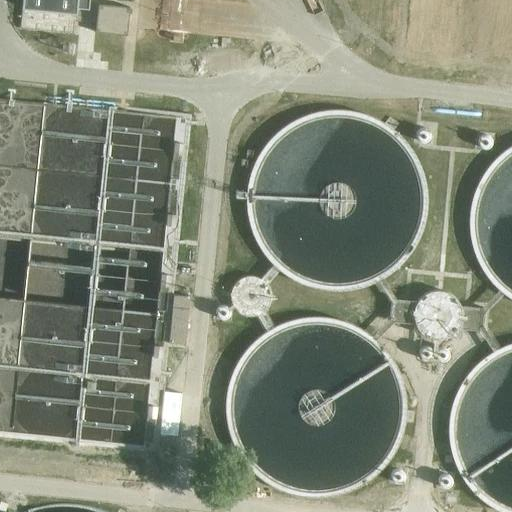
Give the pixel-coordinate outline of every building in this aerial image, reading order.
[(88,0),(21,0),(18,30),(74,36),(76,14),(87,15),(88,0)] [(127,36),(130,8),(98,4),(95,33),(127,36)] [(426,208),(426,191),(423,174),(416,158),(407,144),(394,132),(380,122),(364,115),(347,111),(330,111),(313,114),(297,120),(282,129),(269,141),(259,155),(252,171),(247,187),(246,205),(249,222),(254,238),(262,252),(274,265),(287,276),(302,284),(318,289),(335,291),(352,289),(368,285),(383,278),(397,268),(408,255),(417,241),(423,225),(426,208)] [(469,237),(474,253),(481,269),(491,283),(504,295),(511,299),(511,145),(508,148),(495,159),(484,172),(476,187),(471,203),(468,220),(469,237)] [(266,285),(260,279),(253,277),(245,277),(238,280),(233,286),(230,293),(231,300),(234,307),(239,313),(246,316),(254,316),(262,313),(267,307),(270,299),(269,292),(266,285)] [(423,295),(417,301),(392,299),(390,321),(415,324),(419,332),(426,337),(435,339),(444,339),(452,335),(458,329),(482,331),(485,308),(460,306),(455,298),(448,293),(440,291),(431,291),(423,295)] [(173,296),(168,344),(185,346),(190,297),(173,296)] [(259,337),(247,348),(237,362),(230,377),(226,393),(225,410),(227,426),(232,442),(240,457),(250,470),(262,481),(277,490),(292,495),(309,498),(325,498),(342,495),(357,489),(371,480),(384,469),(394,456),(401,441),(406,424),(407,408),(405,391),(401,374),(393,359),(382,346),(370,335),(355,326),(339,320),(323,317),(306,317),(289,321),(273,327),(259,337)] [(473,367),(462,381),(454,396),(449,412),(448,429),(449,446),(454,462),(461,477),(471,491),(484,502),(498,511),(501,511),(511,511),(511,343),(501,347),(486,356),(473,367)]
